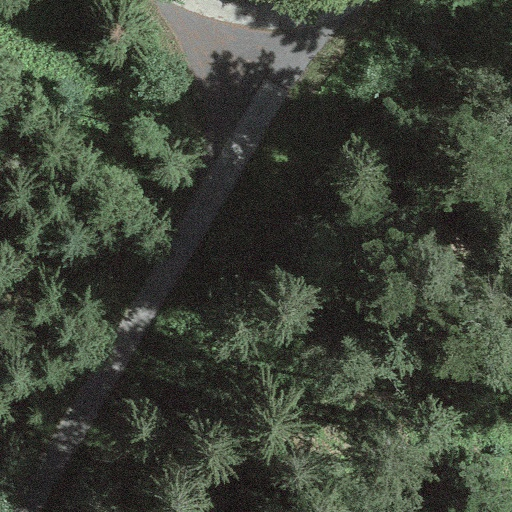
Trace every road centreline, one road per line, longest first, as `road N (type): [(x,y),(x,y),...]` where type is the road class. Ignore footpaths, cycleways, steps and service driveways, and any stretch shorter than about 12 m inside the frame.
road 1 (track): [(362,0),(281,82),(218,172),(25,511)]
road 2 (track): [(171,0),(209,55),(224,100),(218,172)]
road 3 (track): [(331,0),(282,20),(253,20),(193,0)]
